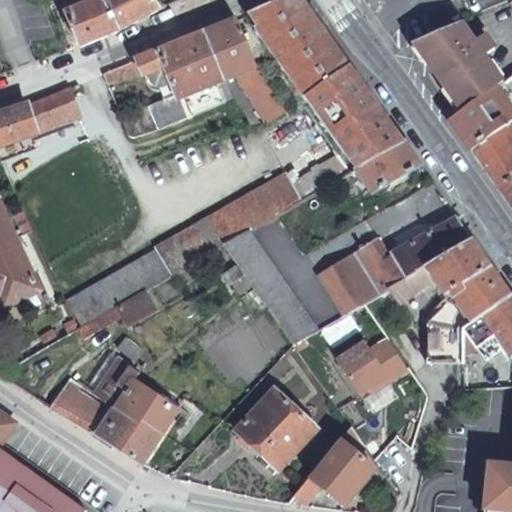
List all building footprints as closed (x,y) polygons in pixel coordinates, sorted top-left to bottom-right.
[(100,0),(99,1),(115,32),(159,9),(152,0),(100,0)] [(302,0),(282,0),(250,14),(310,101),(300,108),(308,119),(319,112),(346,153),(299,181),(308,197),(354,170),(402,143),(302,0)] [(68,13),(81,46),(115,32),(99,1),(68,13)] [(233,78),(262,123),(286,108),(262,69),(256,66),(236,20),(204,34),(226,81),(233,78)] [(466,20),(416,44),(462,112),(495,89),(505,82),(487,53),(497,47),(488,32),(478,39),(466,20)] [(215,85),(226,81),(204,34),(138,61),(144,78),(164,70),(173,94),(154,101),(156,103),(121,118),(130,140),(151,133),(184,120),(177,102),(182,101),(189,118),(223,105),(221,99),(215,85)] [(231,95),(226,81),(215,85),(221,99),(231,95)] [(462,112),(450,121),(472,153),(511,123),(511,112),(495,89),(462,112)] [(0,145),(78,115),(68,90),(0,115),(0,145)] [(511,182),(511,123),(472,153),(499,192),(511,182)] [(418,167),(402,143),(354,170),(370,196),(418,167)] [(221,247),(248,232),(278,214),(303,200),(287,173),(154,249),(156,252),(70,301),(83,326),(130,300),(221,247)] [(511,182),(499,192),(511,210),(511,182)] [(0,245),(17,238),(0,202),(0,245)] [(347,315),(374,299),(470,243),(454,219),(385,260),(374,243),(323,273),(347,315)] [(221,247),(294,346),(318,328),(248,232),(221,247)] [(41,290),(17,238),(0,245),(0,299),(4,308),(41,290)] [(434,361),(462,359),(458,333),(510,299),(470,243),(374,299),(382,312),(435,282),(447,300),(449,297),(452,302),(421,323),(424,357),(424,362),(434,361)] [(511,301),(510,299),(458,333),(469,350),(492,335),(507,358),(511,354),(511,301)] [(112,334),(141,317),(130,300),(83,326),(79,329),(84,338),(108,325),(112,334)] [(380,332),(336,362),(360,397),(371,390),(386,380),(388,383),(406,371),(380,332)] [(135,364),(142,353),(124,341),(117,351),(135,364)] [(89,386),(97,392),(118,361),(109,355),(89,386)] [(115,408),(160,439),(178,413),(135,383),(139,375),(118,361),(97,392),(95,395),(115,408)] [(70,378),(50,409),(86,428),(99,405),(74,388),(70,378)] [(386,380),(371,390),(374,393),(388,383),(386,380)] [(275,471),(314,430),(276,393),(236,435),(275,471)] [(142,465),(160,439),(115,408),(97,435),(98,435),(142,465)] [(83,511),(0,450),(0,442),(13,425),(0,415),(0,511),(83,511)] [(359,454),(366,446),(352,427),(286,504),(298,506),(301,502),(306,507),(322,488),(343,506),(376,468),(359,454)] [(511,511),(511,467),(489,465),(484,511),(511,511)]
